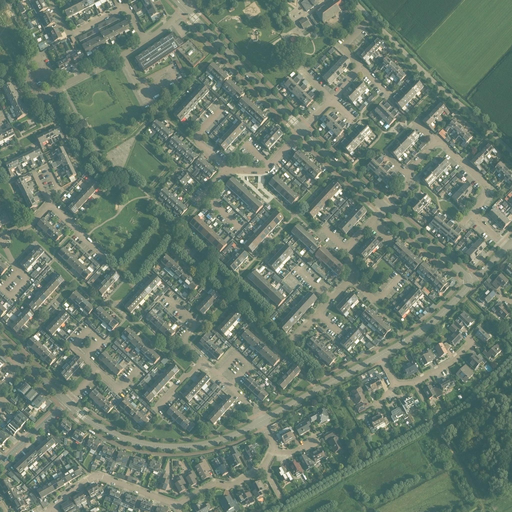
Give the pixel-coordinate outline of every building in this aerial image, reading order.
[(34,10),(45,4),(42,0),(37,2),(36,0),(30,0),(29,1),(34,10)] [(308,0),(306,0),(301,4),(307,13),(313,8),(314,8),(320,4),(317,0),(311,0),(310,1),(308,0)] [(330,2),(315,12),(324,24),(332,18),(333,19),(336,17),(335,16),(345,7),(340,0),(334,0),(330,3),(330,2)] [(85,1),(80,3),(84,11),(89,8),(85,1)] [(84,11),(80,3),(75,6),(78,13),(84,11)] [(45,4),(34,10),(38,17),(43,15),(41,12),(47,9),(48,8),(46,5),(45,5),(45,4)] [(155,9),(152,4),(145,8),(148,13),(155,9)] [(75,6),(69,9),(73,16),(78,13),(75,6)] [(73,16),(69,9),(64,12),(68,19),(73,16)] [(159,18),(155,9),(148,13),(151,19),(156,16),(157,19),(159,18)] [(43,15),(38,17),(42,25),(52,19),(50,14),(44,17),(43,15)] [(305,18),(299,22),(303,30),(310,25),(305,18)] [(52,19),(42,25),(45,32),(51,29),(49,27),(55,24),(52,19)] [(125,22),(120,25),(124,32),(129,30),(125,22)] [(120,25),(115,27),(119,35),(124,32),(120,25)] [(115,27),(110,30),(114,37),(119,35),(115,27)] [(52,32),(51,29),(45,32),(49,39),(51,38),(60,34),(58,29),(52,32)] [(114,37),(110,30),(106,32),(109,40),(114,37)] [(109,40),(106,32),(100,35),(101,37),(102,37),(104,42),(105,42),(109,40)] [(60,34),(51,38),(54,43),(51,44),(53,47),(58,44),(57,41),(62,38),(60,34)] [(140,67),(142,71),(144,73),(177,51),(193,68),(205,57),(189,40),(185,45),(180,40),(178,42),(177,40),(173,34),(135,60),(140,67)] [(294,36),(289,40),(292,45),(298,42),(294,36)] [(102,37),(101,37),(97,39),(102,49),(107,46),(106,44),(105,42),(104,42),(102,37)] [(97,39),(92,42),(96,49),(100,47),(101,49),(102,49),(97,39)] [(371,43),(378,50),(381,47),(384,50),(386,49),(376,39),(371,43)] [(64,42),(61,44),(66,54),(70,52),(64,42)] [(92,42),(87,44),(91,52),(96,49),(92,42)] [(378,50),(371,43),(367,48),(377,57),(379,56),(376,52),(378,50)] [(91,52),(87,44),(82,47),(86,54),(91,52)] [(341,58),(343,56),(335,47),(333,49),(341,58)] [(377,57),(367,48),(363,52),(370,59),(372,56),(376,59),(377,57)] [(76,54),(80,63),(85,61),(80,52),(76,54)] [(367,61),(370,59),(363,52),(359,56),(369,66),(370,65),(370,64),(367,61)] [(80,63),(76,54),(71,57),(69,53),(67,54),(70,61),(73,60),(76,65),(80,63)] [(64,58),(60,60),(66,70),(70,68),(67,63),(70,61),(67,54),(63,56),(64,58)] [(339,60),(347,67),(351,64),(344,57),(342,59),(341,58),(339,60)] [(387,70),(393,63),(389,59),(379,69),(381,70),(382,69),(385,71),(386,70),(387,70)] [(66,70),(60,60),(58,61),(59,63),(56,64),(61,73),(66,70)] [(347,67),(339,60),(338,61),(339,62),(337,64),(343,71),(347,67)] [(393,63),(387,70),(385,71),(388,74),(384,78),(386,79),(388,77),(398,67),(393,63)] [(210,75),(218,66),(217,65),(215,67),(213,64),(206,71),(210,75)] [(343,71),(337,64),(335,66),(334,65),(332,67),(340,75),(343,71)] [(218,66),(210,75),(213,79),(220,71),(218,69),(219,67),(218,66)] [(340,75),(332,67),(331,69),(332,70),(330,72),(336,78),(340,75)] [(402,72),(398,67),(388,77),(389,79),(393,76),(395,78),(402,72)] [(220,71),(213,79),(217,82),(226,73),(225,71),(223,74),(220,71)] [(336,78),(330,72),(328,74),(326,73),(325,74),(333,82),(336,78)] [(397,85),(400,82),(406,76),(402,72),(395,78),(398,81),(395,84),(396,86),(397,85)] [(226,73),(217,82),(221,86),(228,79),(225,76),(227,74),(226,73)] [(333,82),(325,74),(324,76),(325,77),(322,79),(329,86),(333,82)] [(287,91),(298,79),(296,77),(293,81),(291,79),(284,86),(288,89),(286,91),(287,91)] [(298,79),(287,91),(289,90),(292,93),(298,86),(296,85),(300,81),(298,79)] [(409,82),(420,93),(421,92),(420,91),(423,88),(417,81),(415,83),(411,80),(409,82)] [(226,92),(234,82),(233,81),(231,83),(229,81),(222,88),(226,92)] [(234,82),(226,92),(229,95),(236,88),(234,85),(236,83),(234,82)] [(420,93),(409,82),(407,83),(411,87),(409,89),(416,95),(419,92),(420,93)] [(5,95),(15,90),(14,88),(16,87),(14,83),(2,89),(5,95)] [(360,83),(357,86),(364,94),(366,92),(365,91),(367,89),(360,83)] [(300,88),(298,86),(292,93),(295,96),(294,98),(305,86),(303,84),(300,88)] [(196,86),(196,87),(205,96),(208,92),(201,85),(198,88),(196,86)] [(305,86),(294,98),(295,98),(296,97),(299,100),(305,94),(303,92),(307,88),(305,86)] [(364,94),(357,86),(353,90),(360,97),(362,94),(363,95),(364,94)] [(205,96),(196,87),(194,89),(196,90),(194,93),(201,100),(205,96)] [(404,87),(402,89),(413,100),(414,100),(413,99),(416,95),(409,89),(408,91),(404,87)] [(236,88),(229,95),(233,99),(242,89),(241,88),(239,90),(236,88)] [(242,89),(233,99),(237,102),(244,95),(241,92),(243,90),(242,89)] [(413,100),(402,89),(400,91),(404,94),(402,96),(409,103),(412,100),(413,100)] [(15,90),(5,95),(8,102),(20,95),(18,92),(16,93),(15,90)] [(353,90),(350,93),(357,101),(359,100),(358,99),(360,97),(353,90)] [(307,95),(305,94),(299,100),(302,104),(301,105),(313,93),(311,92),(307,95)] [(201,100),(194,93),(191,96),(190,94),(189,95),(198,104),(201,100)] [(313,93),(301,105),(302,106),(303,105),(306,107),(313,101),(311,99),(314,95),(313,93)] [(357,101),(350,93),(346,97),(353,104),(354,102),(355,103),(357,101)] [(397,94),(395,96),(406,107),(407,107),(406,106),(409,103),(402,96),(400,98),(397,94)] [(20,95),(8,102),(11,108),(22,103),(20,100),(22,99),(20,95)] [(189,98),(187,100),(194,107),(196,109),(197,107),(196,106),(198,104),(189,95),(187,96),(189,98)] [(406,107),(395,96),(393,98),(397,102),(395,103),(402,110),(405,107),(406,108),(406,107)] [(241,109),(250,99),(249,98),(247,100),(244,98),(237,105),(241,109)] [(251,100),(250,99),(241,109),(245,112),(252,105),(249,102),(251,100)] [(194,107),(187,100),(184,103),(182,101),(181,102),(191,111),(194,107)] [(191,111),(181,102),(180,103),(182,105),(180,108),(187,115),(191,111)] [(22,103),(11,108),(14,114),(27,108),(25,104),(23,105),(22,103)] [(377,117),(388,105),(387,103),(383,107),(381,105),(374,112),(378,115),(377,116),(377,117)] [(439,103),(435,108),(441,114),(443,112),(447,115),(449,113),(439,103)] [(252,105),(245,112),(249,116),(257,106),(256,105),(254,107),(252,105)] [(388,105),(377,117),(379,116),(382,119),(388,112),(387,111),(390,107),(388,105)] [(257,106),(249,116),(253,119),(259,112),(257,109),(258,108),(257,106)] [(28,112),(27,108),(14,114),(17,120),(28,115),(26,113),(28,112)] [(176,109),(175,110),(184,118),(187,115),(180,108),(177,110),(176,109)] [(441,114),(435,108),(430,112),(440,122),(442,120),(439,117),(441,114)] [(184,118),(175,110),(173,111),(175,113),(173,115),(180,122),(184,118)] [(390,114),(388,112),(382,119),(385,122),(384,123),(384,124),(396,112),(394,111),(390,114)] [(262,114),(259,112),(253,119),(256,122),(265,113),(264,112),(262,114)] [(397,114),(396,112),(384,124),(385,124),(386,123),(389,126),(396,120),(394,118),(397,114)] [(430,112),(426,116),(433,123),(435,120),(439,124),(440,122),(430,112)] [(265,113),(256,122),(260,126),(267,119),(264,116),(266,114),(265,113)] [(325,128),(336,116),(334,114),(331,118),(329,116),(323,123),(326,127),(325,128)] [(338,118),(336,116),(325,128),(326,129),(327,127),(330,130),(336,124),(335,122),(338,118)] [(433,123),(426,116),(422,121),(432,131),(434,129),(430,126),(433,123)] [(152,132),(160,123),(156,120),(149,127),(151,129),(150,131),(152,132)] [(453,131),(458,125),(454,121),(449,126),(446,129),(445,130),(447,132),(450,129),(453,131)] [(234,126),(243,134),(244,133),(243,132),(245,129),(238,122),(234,126)] [(336,124),(330,130),(333,134),(334,134),(344,124),(342,122),(338,125),(336,124)] [(164,127),(160,123),(152,132),(152,133),(153,133),(154,134),(155,133),(157,134),(164,127)] [(334,134),(333,134),(332,135),(333,136),(334,135),(337,137),(342,133),(344,131),(342,129),(346,125),(344,124),(334,134)] [(359,124),(357,126),(369,138),(369,137),(368,136),(371,133),(364,126),(363,128),(359,124)] [(8,130),(5,131),(9,139),(14,136),(9,125),(6,126),(8,130)] [(458,125),(453,131),(455,134),(452,137),(454,139),(463,129),(458,125)] [(243,134),(234,126),(231,129),(238,136),(240,134),(241,135),(243,134)] [(369,138),(357,126),(355,128),(359,132),(357,133),(364,140),(367,137),(368,138),(369,138)] [(53,130),(57,138),(60,136),(62,140),(64,139),(59,127),(53,130)] [(164,127),(157,134),(159,136),(157,138),(159,139),(168,130),(164,127)] [(275,128),(272,132),(281,141),(282,140),(280,138),(283,135),(275,128)] [(9,139),(5,131),(3,133),(1,129),(0,129),(0,134),(3,141),(9,139)] [(231,129),(227,133),(236,141),(237,140),(236,139),(238,136),(231,129)] [(463,129),(454,139),(456,140),(459,137),(461,140),(467,134),(463,129)] [(57,138),(53,130),(48,133),(53,144),(55,143),(53,139),(57,138)] [(172,134),(168,130),(159,139),(161,141),(163,140),(165,141),(172,134)] [(352,131),(350,134),(361,145),(362,144),(360,143),(364,140),(357,133),(355,135),(352,131)] [(412,131),(408,135),(416,142),(418,141),(416,140),(418,137),(412,131)] [(281,141),(272,132),(268,136),(275,143),(278,140),(280,142),(281,141)] [(48,133),(42,136),(46,143),(49,141),(51,145),(53,144),(48,133)] [(236,141),(227,133),(224,137),(231,144),(233,141),(235,142),(236,141)] [(361,145),(350,134),(348,135),(352,139),(350,141),(357,147),(360,144),(361,145)] [(467,134),(461,140),(464,142),(461,146),(462,147),(463,147),(465,149),(469,145),(467,143),(472,138),(467,134)] [(408,135),(405,138),(411,145),(413,143),(415,144),(416,142),(408,135)] [(46,143),(42,136),(37,138),(42,150),(44,149),(42,144),(46,143)] [(170,149),(178,140),(174,136),(167,143),(169,145),(168,147),(170,149)] [(275,143),(268,136),(265,140),(274,148),(275,147),(273,145),(275,143)] [(231,144),(224,137),(220,141),(228,149),(230,147),(229,146),(231,144)] [(411,145),(405,138),(401,142),(409,150),(411,148),(409,147),(411,145)] [(345,139),(343,141),(355,152),(353,151),(357,147),(350,141),(348,142),(345,139)] [(182,143),(178,140),(170,149),(172,151),(173,149),(175,151),(182,143)] [(274,148),(265,140),(261,143),(268,150),(271,148),(273,149),(274,148)] [(228,149),(220,141),(216,145),(224,151),(226,149),(227,150),(228,149)] [(355,152),(343,141),(341,143),(345,146),(343,148),(349,155),(352,152),(354,153),(355,152)] [(401,142),(398,146),(404,152),(406,150),(407,151),(409,150),(401,142)] [(182,143),(175,151),(177,152),(175,154),(177,156),(186,146),(182,143)] [(483,149),(489,155),(492,152),(495,156),(497,154),(487,144),(483,149)] [(186,146),(177,156),(179,158),(181,156),(182,158),(189,150),(186,146)] [(404,152),(398,146),(394,149),(402,157),(403,155),(402,154),(404,152)] [(38,149),(33,152),(36,159),(40,158),(42,162),(42,163),(45,162),(38,149)] [(58,157),(65,154),(63,149),(52,154),(53,156),(57,154),(58,157)] [(402,157),(394,149),(390,153),(397,160),(399,157),(400,159),(402,157)] [(489,155),(483,149),(478,153),(489,163),(490,161),(487,158),(489,155)] [(189,150),(182,158),(184,159),(183,161),(185,163),(193,153),(189,150)] [(33,152),(28,155),(33,166),(35,165),(33,161),(36,159),(33,152)] [(295,163),(304,153),(303,152),(301,154),(298,152),(291,159),(292,159),(290,161),(291,163),(293,161),(295,163)] [(193,153),(185,163),(184,164),(186,166),(188,163),(190,165),(197,157),(193,153)] [(304,153),(295,163),(298,165),(296,167),(297,168),(306,159),(303,156),(305,154),(304,153)] [(489,163),(478,153),(474,157),(481,164),(483,161),(487,164),(489,163)] [(67,156),(65,154),(58,157),(60,161),(56,163),(57,165),(69,159),(68,156),(67,156)] [(33,166),(28,155),(22,157),(26,164),(29,163),(31,167),(33,166)] [(22,157),(17,160),(22,171),(24,170),(22,166),(26,164),(22,157)] [(481,164),(474,157),(470,162),(480,171),(482,170),(478,166),(481,164)] [(196,170),(204,161),(200,158),(194,165),(196,167),(194,169),(196,170)] [(370,172),(381,160),(379,158),(375,162),(374,160),(367,167),(371,170),(370,171),(370,172)] [(443,158),(440,162),(447,170),(449,168),(448,167),(450,165),(443,158)] [(71,162),(69,159),(57,165),(58,167),(62,165),(64,168),(71,165),(70,163),(71,162)] [(309,161),(306,159),(297,168),(299,170),(301,168),(303,170),(312,160),(310,159),(309,161)] [(22,171),(17,160),(11,163),(14,170),(18,168),(20,172),(21,174),(23,173),(22,171)] [(312,161),(312,160),(303,170),(307,173),(314,166),(311,163),(312,161)] [(383,162),(381,160),(370,172),(372,171),(374,174),(381,167),(379,166),(383,162)] [(204,161),(196,170),(198,172),(200,171),(201,172),(208,165),(204,161)] [(447,170),(440,162),(436,166),(443,172),(445,170),(446,171),(447,170)] [(499,173),(506,166),(502,162),(494,169),(492,172),(493,174),(497,171),(499,173)] [(14,170),(11,163),(5,165),(11,177),(13,175),(11,171),(14,170)] [(71,165),(64,168),(65,172),(61,174),(62,176),(74,171),(71,165)] [(208,165),(201,172),(203,174),(201,176),(203,177),(212,168),(208,165)] [(383,169),(381,167),(374,174),(378,177),(377,178),(377,179),(388,167),(386,165),(383,169)] [(316,168),(314,166),(307,173),(311,176),(319,167),(318,166),(316,168)] [(443,172),(436,166),(433,169),(440,177),(442,175),(441,174),(443,172)] [(506,166),(499,173),(502,176),(499,179),(500,181),(510,171),(506,166)] [(320,168),(319,167),(311,176),(314,180),(321,173),(318,170),(320,168)] [(390,169),(388,167),(377,179),(378,179),(379,178),(382,181),(388,174),(386,173),(390,169)] [(212,168),(203,177),(205,179),(207,178),(209,179),(216,172),(212,168)] [(433,169),(429,173),(436,180),(438,178),(439,179),(440,177),(433,169)] [(76,176),(74,171),(62,176),(63,178),(68,176),(69,179),(76,176)] [(511,172),(510,171),(500,181),(502,183),(505,179),(508,182),(511,177),(511,172)] [(178,175),(187,183),(190,179),(183,172),(181,174),(179,173),(178,175)] [(390,176),(388,174),(382,181),(385,184),(384,185),(384,186),(395,174),(394,172),(390,176)] [(429,173),(425,177),(433,184),(435,183),(434,182),(436,180),(429,173)] [(395,174),(384,186),(385,186),(386,185),(389,188),(396,182),(394,180),(397,176),(395,174)] [(187,183),(178,175),(176,177),(177,178),(175,180),(183,187),(187,183)] [(19,188),(26,185),(25,181),(29,179),(28,177),(17,182),(19,188)] [(271,189),(279,180),(275,177),(268,184),(271,187),(270,188),(271,189)] [(433,184),(425,177),(422,181),(428,187),(431,185),(432,186),(433,184)] [(229,190),(237,181),(236,180),(235,181),(233,178),(226,186),(229,190)] [(279,180),(271,189),(272,190),(273,189),(276,191),(283,184),(279,180)] [(238,182),(237,181),(229,190),(233,193),(240,186),(237,183),(238,182)] [(329,184),(338,192),(341,188),(334,181),(331,184),(330,183),(329,184)] [(89,186),(95,192),(99,188),(93,182),(89,186)] [(286,187),(283,184),(276,191),(279,194),(278,195),(279,196),(286,187)] [(338,192),(329,184),(328,185),(329,187),(327,189),(334,196),(338,192)] [(463,185),(461,187),(469,194),(473,190),(466,184),(464,186),(463,185)] [(28,188),(26,185),(19,188),(22,194),(33,188),(32,186),(28,188)] [(95,192),(89,186),(84,191),(91,197),(95,192)] [(243,188),(240,186),(233,193),(237,197),(245,188),(244,187),(243,188)] [(290,191),(286,187),(279,196),(280,197),(281,196),(283,198),(290,191)] [(461,189),(459,191),(466,198),(469,194),(461,187),(460,188),(461,189)] [(33,188),(22,194),(25,199),(32,196),(30,192),(34,190),(33,188)] [(160,201),(168,192),(164,188),(163,190),(159,194),(157,196),(159,198),(158,199),(160,201)] [(246,189),(245,188),(237,197),(241,200),(248,193),(245,190),(246,189)] [(334,196),(327,189),(324,192),(323,191),(322,192),(331,200),(334,196)] [(84,191),(80,195),(86,201),(91,197),(84,191)] [(290,191),(283,198),(286,201),(285,202),(286,203),(294,194),(290,191)] [(466,198),(459,191),(457,193),(456,192),(454,194),(462,201),(466,198)] [(172,195),(168,192),(160,201),(162,203),(163,201),(165,203),(172,195)] [(331,200),(322,192),(321,193),(322,194),(320,196),(327,203),(331,200)] [(250,195),(248,193),(241,200),(244,204),(252,195),(251,194),(250,195)] [(294,194),(286,203),(287,204),(288,203),(291,205),(298,198),(294,194)] [(424,194),(420,198),(428,206),(430,204),(429,203),(431,201),(424,194)] [(462,201),(454,194),(453,196),(454,197),(452,199),(459,205),(462,201)] [(80,195),(76,200),(82,206),(86,201),(80,195)] [(176,199),(172,195),(165,203),(167,205),(165,206),(167,208),(176,199)] [(253,196),(252,195),(244,204),(248,207),(255,200),(252,197),(253,196)] [(33,199),(32,196),(25,199),(27,204),(38,199),(38,197),(33,199)] [(316,198),(315,199),(324,207),(327,203),(320,196),(317,199),(316,198)] [(428,206),(420,198),(417,202),(423,208),(425,206),(426,207),(428,206)] [(38,199),(27,204),(30,210),(31,210),(32,211),(30,213),(33,215),(37,211),(34,208),(37,207),(35,203),(40,201),(38,199)] [(179,202),(176,199),(167,208),(169,210),(171,208),(173,210),(179,202)] [(324,207),(315,199),(314,200),(315,201),(313,204),(320,211),(324,207)] [(78,210),(72,204),(67,200),(64,203),(69,207),(67,209),(74,215),(78,210)] [(76,200),(72,204),(78,210),(82,206),(76,200)] [(258,202),(255,200),(248,207),(252,211),(260,202),(258,201),(258,202)] [(179,202),(173,210),(174,212),(173,213),(175,215),(183,206),(179,202)] [(261,203),(260,202),(252,211),(256,214),(263,207),(260,204),(261,203)] [(417,202),(413,205),(421,213),(422,211),(421,211),(423,208),(417,202)] [(320,211),(313,204),(310,207),(309,206),(308,207),(317,215),(320,211)] [(356,209),(364,217),(365,216),(364,215),(367,212),(359,205),(356,209)] [(421,213),(413,205),(409,209),(416,216),(418,214),(419,215),(421,213)] [(183,206),(175,215),(177,217),(178,215),(180,217),(187,209),(183,206)] [(317,215),(308,207),(307,208),(308,209),(306,212),(313,219),(317,215)] [(356,209),(352,213),(360,220),(362,217),(363,218),(364,217),(356,209)] [(492,219),(500,211),(498,209),(497,211),(495,209),(488,215),(492,219)] [(0,218),(4,225),(10,223),(9,222),(12,220),(9,213),(6,215),(4,211),(2,213),(4,217),(0,218)] [(500,211),(492,219),(496,222),(502,216),(500,214),(501,213),(500,211)] [(273,216),(280,223),(282,220),(283,221),(285,220),(276,212),(273,216)] [(360,220),(352,213),(349,217),(357,224),(358,223),(357,222),(360,220)] [(432,222),(430,224),(434,227),(433,229),(444,216),(441,214),(438,219),(436,217),(432,222)] [(273,216),(269,220),(278,227),(279,226),(278,225),(280,223),(273,216)] [(446,218),(444,216),(433,229),(434,229),(435,228),(438,231),(444,224),(442,222),(446,218)] [(504,218),(502,216),(496,222),(499,226),(507,218),(505,217),(504,218)] [(193,229),(201,221),(197,217),(190,225),(193,227),(192,228),(193,229)] [(349,217),(345,220),(353,227),(355,225),(356,226),(357,224),(349,217)] [(507,218),(499,226),(503,230),(509,223),(507,221),(508,220),(507,218)] [(42,230),(48,223),(43,219),(41,222),(37,226),(42,230)] [(278,227),(269,220),(266,223),(273,230),(275,227),(277,229),(278,227)] [(353,227),(345,220),(342,224),(350,232),(351,231),(350,230),(353,227)] [(201,221),(193,229),(194,230),(195,229),(198,232),(204,224),(201,221)] [(444,224),(438,231),(442,234),(441,235),(452,223),(450,221),(449,221),(446,225),(444,224)] [(48,223),(42,230),(46,234),(52,228),(48,223)] [(266,223),(262,227),(271,235),(272,234),(271,233),(273,230),(266,223)] [(453,224),(452,223),(441,235),(442,236),(443,235),(446,237),(452,230),(450,228),(453,224)] [(208,228),(204,224),(198,232),(200,234),(199,235),(200,236),(208,228)] [(350,232),(342,224),(338,228),(346,235),(348,232),(349,233),(350,232)] [(295,236),(303,228),(301,227),(301,228),(298,225),(291,232),(295,236)] [(271,235),(262,227),(259,231),(266,238),(269,235),(270,236),(271,235)] [(452,230),(446,237),(450,240),(449,241),(449,242),(459,229),(457,227),(454,231),(452,230)] [(57,232),(52,228),(46,234),(51,238),(57,232)] [(212,231),(208,228),(200,236),(201,237),(202,236),(205,239),(212,231)] [(304,229),(303,228),(295,236),(299,240),(306,232),(303,230),(304,229)] [(459,229),(449,242),(450,242),(451,241),(456,245),(458,243),(456,242),(460,236),(458,235),(461,231),(459,229)] [(212,231),(205,239),(208,241),(207,242),(208,243),(216,235),(212,231)] [(259,231),(255,234),(264,242),(265,241),(264,240),(266,238),(259,231)] [(57,232),(51,238),(56,243),(62,236),(57,232)] [(308,235),(306,232),(299,240),(302,243),(310,235),(309,234),(308,235)] [(255,234),(252,238),(259,245),(262,242),(263,243),(264,242),(255,234)] [(219,238),(216,235),(208,243),(209,244),(210,243),(212,245),(219,238)] [(310,235),(302,243),(306,246),(313,239),(310,237),(311,236),(310,235)] [(219,238),(212,245),(215,248),(214,249),(215,250),(223,241),(219,238)] [(259,245),(252,238),(248,242),(257,250),(258,249),(257,248),(259,245)] [(366,240),(376,248),(378,246),(381,249),(383,246),(380,243),(379,244),(372,238),(369,240),(367,239),(366,240)] [(316,242),(313,239),(306,246),(310,250),(318,242),(317,241),(316,242)] [(396,253),(404,244),(403,243),(401,244),(398,242),(400,241),(398,239),(394,243),(396,245),(392,249),(396,253)] [(376,248),(366,240),(365,241),(367,243),(365,245),(372,252),(376,248)] [(476,241),(475,242),(483,250),(486,246),(479,240),(477,242),(476,241)] [(227,245),(223,241),(215,250),(216,251),(217,250),(220,253),(227,245)] [(257,250),(248,242),(245,246),(252,253),(255,250),(256,251),(257,250)] [(319,243),(318,242),(310,250),(314,254),(321,246),(318,244),(319,243)] [(474,245),(472,247),(479,254),(483,250),(475,242),(473,244),(474,245)] [(404,244),(396,253),(394,255),(398,259),(400,257),(399,256),(406,249),(404,247),(405,245),(404,244)] [(282,250),(289,257),(293,253),(285,245),(283,246),(284,247),(282,250)] [(361,246),(359,247),(369,256),(372,252),(365,245),(362,248),(361,246)] [(38,246),(34,251),(40,257),(44,252),(38,246)] [(369,256),(359,247),(358,248),(360,250),(358,253),(362,257),(359,261),(363,265),(368,260),(366,259),(369,256)] [(469,248),(468,250),(476,257),(479,254),(472,247),(470,249),(469,248)] [(63,259),(68,253),(64,248),(58,255),(63,259)] [(319,259),(327,250),(326,249),(325,250),(322,248),(315,255),(319,259)] [(409,251),(406,249),(399,256),(400,257),(403,260),(412,251),(411,250),(409,251)] [(241,250),(237,254),(246,262),(247,261),(246,260),(248,257),(241,250)] [(278,251),(277,253),(286,260),(289,257),(282,250),(279,252),(278,251)] [(328,251),(327,250),(319,259),(323,262),(330,255),(327,252),(328,251)] [(476,257),(468,250),(466,251),(467,252),(465,254),(472,261),(476,257)] [(40,257),(34,251),(29,256),(35,261),(40,257)] [(412,251),(403,260),(407,263),(414,256),(411,254),(413,252),(412,251)] [(73,257),(68,253),(63,259),(67,263),(73,257)] [(277,255),(275,257),(282,264),(286,260),(277,253),(276,254),(277,255)] [(246,262),(237,254),(234,258),(241,265),(244,262),(245,263),(246,262)] [(332,257),(330,255),(323,262),(327,266),(335,257),(333,256),(332,257)] [(35,261),(29,256),(25,260),(31,266),(35,261)] [(165,267),(171,260),(168,257),(167,256),(161,262),(165,267)] [(414,256),(407,263),(407,264),(404,266),(408,270),(411,267),(419,258),(418,257),(416,258),(414,256)] [(77,261),(73,257),(67,263),(72,267),(77,261)] [(282,264),(275,257),(272,260),(271,259),(270,260),(279,268),(282,264)] [(336,258),(335,257),(327,266),(331,269),(337,262),(335,259),(336,258)] [(234,258),(230,262),(239,269),(240,268),(239,267),(241,265),(234,258)] [(419,258),(411,267),(414,271),(421,263),(419,261),(420,259),(419,258)] [(31,266),(25,260),(21,265),(27,271),(31,266)] [(173,261),(171,260),(165,267),(170,271),(176,264),(173,261)] [(279,268),(270,260),(269,261),(270,262),(268,265),(275,272),(279,268)] [(77,261),(72,267),(76,272),(82,265),(77,261)] [(239,269),(230,262),(227,265),(234,272),(237,269),(238,270),(239,269)] [(340,264),(337,262),(331,269),(334,273),(342,264),(341,263),(340,264)] [(421,274),(430,265),(429,264),(427,266),(424,263),(417,270),(421,274)] [(176,264),(170,271),(175,275),(181,269),(177,265),(176,264)] [(342,264),(334,273),(338,276),(345,269),(342,266),(343,265),(342,264)] [(82,265),(76,272),(81,276),(87,269),(82,265)] [(431,266),(430,265),(421,274),(425,278),(432,270),(429,268),(431,266)] [(91,274),(87,269),(81,276),(85,280),(91,274)] [(182,270),(181,269),(175,275),(179,279),(185,273),(182,270)] [(435,272),(432,270),(425,278),(429,281),(437,272),(436,271),(435,272)] [(251,283),(259,275),(255,271),(248,279),(251,281),(250,282),(251,283)] [(113,272),(109,276),(115,282),(118,279),(119,277),(113,272)] [(437,272),(429,281),(433,285),(439,277),(437,274),(438,273),(437,272)] [(186,274),(185,273),(179,279),(184,284),(190,277),(186,274)] [(57,275),(53,279),(59,285),(64,281),(57,275)] [(262,278),(259,275),(251,283),(252,284),(253,283),(256,286),(262,278)] [(501,275),(492,284),(497,289),(501,285),(503,288),(508,282),(501,275)] [(109,276),(104,281),(111,287),(114,283),(115,282),(109,276)] [(150,280),(156,286),(160,281),(154,276),(151,279),(150,280)] [(191,278),(190,277),(184,284),(188,288),(194,281),(191,278)] [(439,277),(433,285),(436,288),(445,279),(444,278),(442,279),(439,277)] [(262,278),(256,286),(258,288),(257,289),(258,290),(266,282),(262,278)] [(53,279),(49,284),(55,290),(59,285),(53,279)] [(446,280),(445,279),(436,288),(439,290),(438,291),(438,294),(443,293),(449,287),(447,285),(447,284),(444,281),(446,280)] [(147,284),(145,285),(152,291),(156,286),(150,280),(147,284)] [(111,287),(104,281),(100,285),(107,291),(110,288),(111,287)] [(194,281),(188,288),(193,292),(199,286),(195,282),(194,281)] [(270,285),(266,282),(258,290),(260,291),(261,290),(263,293),(270,285)] [(49,284),(44,288),(51,294),(55,290),(49,284)] [(107,291),(100,285),(96,290),(102,296),(105,293),(107,291)] [(152,291),(145,285),(142,288),(141,289),(148,295),(152,291)] [(274,289),(270,285),(263,293),(266,295),(265,296),(266,297),(274,289)] [(409,286),(408,288),(420,299),(423,295),(416,288),(413,290),(409,286)] [(481,298),(479,300),(483,304),(485,301),(488,304),(496,295),(495,295),(497,292),(491,287),(481,298)] [(51,294),(44,288),(40,293),(47,299),(51,294)] [(420,299),(408,288),(407,289),(411,293),(409,295),(416,302),(420,299)] [(148,295),(141,289),(138,293),(137,294),(143,300),(148,295)] [(278,292),(274,289),(266,297),(267,298),(268,297),(271,300),(278,292)] [(209,296),(216,302),(219,298),(220,297),(214,291),(209,296)] [(74,302),(80,296),(75,292),(70,298),(74,302)] [(278,292),(271,300),(273,302),(272,303),(273,304),(281,296),(278,292)] [(47,299),(40,293),(36,298),(42,303),(47,299)] [(310,293),(306,297),(314,304),(316,301),(317,302),(318,301),(310,293)] [(347,295),(346,296),(354,304),(358,300),(351,293),(348,296),(347,295)] [(143,300),(137,294),(134,298),(133,299),(139,304),(143,300)] [(416,302),(409,295),(406,298),(402,294),(401,295),(413,306),(416,302)] [(413,306),(401,295),(400,297),(404,301),(402,303),(411,312),(412,311),(410,309),(413,306)] [(85,300),(80,296),(74,302),(79,307),(85,300)] [(209,296),(205,300),(211,306),(215,303),(216,302),(209,296)] [(285,300),(281,296),(273,304),(275,305),(276,304),(278,307),(285,300)] [(354,304),(346,296),(345,297),(346,298),(343,301),(351,308),(354,304)] [(306,297),(303,301),(311,308),(312,307),(311,306),(314,304),(306,297)] [(42,303),(36,298),(32,302),(38,308),(42,303)] [(130,302),(129,303),(135,309),(139,304),(133,299),(130,302)] [(85,300),(79,307),(83,311),(89,305),(85,300)] [(211,306),(205,300),(201,305),(207,311),(210,308),(211,306)] [(311,308),(303,301),(299,304),(307,311),(309,308),(310,310),(311,308)] [(351,308),(343,301),(341,303),(340,303),(339,303),(347,311),(351,308)] [(411,312),(402,303),(400,305),(395,301),(394,303),(406,314),(409,311),(411,312)] [(38,308),(32,302),(27,307),(34,313),(38,308)] [(499,302),(491,310),(494,313),(496,312),(504,319),(509,314),(501,306),(502,305),(499,302)] [(135,309),(129,303),(125,307),(124,308),(131,314),(135,309)] [(347,311),(339,303),(338,305),(339,306),(336,309),(344,315),(347,311)] [(406,314),(394,303),(393,304),(397,308),(395,311),(402,318),(406,314)] [(307,311),(299,304),(296,308),(304,316),(305,315),(304,314),(307,311)] [(89,305),(83,311),(88,315),(94,309),(89,305)] [(207,311),(201,305),(196,310),(203,315),(206,312),(207,311)] [(98,318),(104,312),(99,308),(94,314),(98,318)] [(296,308),(292,312),(300,319),(302,316),(303,317),(304,316),(296,308)] [(27,309),(23,314),(29,320),(34,315),(27,309)] [(365,320),(374,311),(372,310),(371,311),(368,309),(361,317),(365,320)] [(230,315),(237,321),(241,316),(235,310),(231,314),(230,315)] [(63,311),(59,316),(65,322),(69,317),(63,311)] [(374,311),(365,320),(369,324),(376,316),(373,314),(375,312),(374,311)] [(104,312),(98,318),(103,322),(109,316),(104,312)] [(151,323),(157,316),(152,312),(146,318),(149,321),(151,323)] [(292,312),(289,315),(297,323),(298,322),(297,321),(300,319),(292,312)] [(503,320),(503,319),(496,312),(495,313),(503,320)] [(455,322),(453,324),(460,331),(465,325),(468,328),(469,326),(470,326),(474,322),(464,313),(459,319),(460,320),(457,323),(455,322)] [(29,320),(23,314),(20,317),(19,316),(18,317),(25,324),(29,320)] [(227,319),(226,320),(232,326),(237,321),(230,315),(227,319)] [(289,315),(285,319),(293,326),(295,323),(296,324),(297,323),(289,315)] [(65,322),(59,316),(54,321),(61,326),(65,322)] [(109,316),(103,322),(107,327),(113,320),(109,316)] [(157,316),(151,323),(154,325),(155,327),(161,320),(157,316)] [(378,319),(376,316),(369,324),(373,327),(381,318),(380,317),(378,319)] [(18,319),(14,323),(21,329),(25,324),(18,317),(17,318),(18,319)] [(381,318),(373,327),(376,331),(383,323),(381,321),(382,319),(381,318)] [(293,326),(285,319),(282,323),(290,331),(291,330),(290,329),(293,326)] [(113,320),(107,327),(112,331),(118,325),(113,320)] [(166,325),(161,320),(155,327),(158,330),(160,331),(166,325)] [(232,326),(226,320),(223,323),(222,324),(228,330),(232,326)] [(54,321),(50,325),(56,331),(61,326),(54,321)] [(21,329),(14,323),(10,328),(16,334),(21,329)] [(290,331),(282,323),(278,327),(286,334),(288,331),(289,332),(290,331)] [(386,325),(383,323),(376,331),(380,334),(389,325),(387,324),(386,325)] [(228,330),(222,324),(219,328),(217,329),(224,335),(228,330)] [(56,331),(50,325),(46,330),(52,336),(56,331)] [(166,325),(160,331),(163,334),(164,335),(170,329),(166,325)] [(390,326),(389,325),(380,334),(384,338),(391,330),(388,327),(390,326)] [(455,334),(448,340),(454,346),(463,338),(455,331),(458,329),(454,325),(449,329),(455,334)] [(479,326),(475,330),(477,333),(476,334),(485,343),(490,338),(481,329),(482,329),(479,326)] [(358,339),(360,341),(364,337),(362,335),(354,329),(352,331),(348,327),(346,328),(358,339)] [(358,339),(346,328),(345,330),(349,334),(347,336),(355,343),(358,339)] [(127,339),(132,333),(129,330),(127,329),(122,335),(127,339)] [(170,329),(164,335),(168,338),(169,340),(175,333),(170,329)] [(246,341),(252,335),(248,332),(247,331),(241,337),(246,341)] [(133,334),(132,333),(127,339),(131,343),(137,337),(133,334)] [(355,343),(347,336),(345,339),(340,334),(339,336),(351,347),(353,349),(357,345),(355,343)] [(253,336),(252,335),(246,341),(251,346),(256,339),(253,336)] [(309,351),(318,341),(315,339),(317,337),(316,335),(307,345),(309,348),(308,350),(309,351)] [(237,338),(235,336),(235,337),(234,336),(232,337),(233,338),(231,341),(230,340),(229,342),(231,344),(237,338)] [(351,347),(339,336),(338,337),(343,341),(340,344),(347,351),(351,347)] [(138,338),(137,337),(131,343),(136,348),(141,341),(138,338)] [(203,347),(209,341),(205,337),(199,343),(202,346),(203,347)] [(31,349),(37,342),(33,338),(27,344),(31,349)] [(258,340),(256,339),(251,346),(255,350),(261,343),(258,340)] [(142,342),(141,341),(136,348),(140,352),(146,345),(142,342)] [(209,341),(203,347),(207,351),(208,352),(214,345),(209,341)] [(320,343),(318,341),(309,351),(310,351),(312,350),(314,352),(321,345),(323,343),(321,342),(320,343)] [(42,347),(37,342),(31,349),(36,353),(42,347)] [(261,343),(255,350),(260,354),(266,348),(262,344),(261,343)] [(442,344),(435,348),(441,357),(447,353),(446,350),(447,349),(448,350),(451,347),(446,343),(443,345),(442,344)] [(486,349),(482,353),(489,359),(492,356),(494,358),(503,349),(498,344),(495,348),(494,347),(493,346),(488,351),(486,349)] [(140,352),(138,354),(143,358),(145,356),(151,350),(147,346),(146,345),(140,352)] [(219,350),(214,345),(208,352),(212,355),(213,356),(219,350)] [(325,348),(321,345),(314,352),(317,355),(315,357),(316,358),(325,348)] [(42,347),(36,353),(41,357),(46,351),(42,347)] [(267,349),(266,348),(260,354),(264,358),(270,352),(267,349)] [(329,352),(325,348),(316,358),(318,359),(319,357),(322,359),(329,352)] [(152,351),(151,350),(145,356),(149,360),(155,354),(152,351)] [(223,354),(219,350),(213,356),(216,359),(217,360),(223,354)] [(329,352),(322,359),(325,362),(323,364),(324,364),(333,355),(330,353),(332,351),(331,350),(329,352)] [(51,355),(46,351),(41,357),(45,361),(51,355)] [(428,354),(419,359),(422,363),(423,363),(424,366),(433,362),(432,361),(435,360),(430,351),(427,352),(428,354)] [(103,363),(109,357),(104,352),(99,359),(103,363)] [(270,352),(264,358),(269,362),(275,356),(271,353),(270,352)] [(51,355),(45,361),(50,366),(56,359),(53,357),(54,356),(52,354),(51,355)] [(156,355),(155,354),(149,360),(154,364),(160,358),(156,355)] [(333,355),(324,364),(325,366),(327,364),(329,366),(330,366),(332,367),(333,367),(334,365),(334,364),(333,363),(338,357),(337,356),(335,357),(333,355)] [(475,355),(467,363),(474,370),(479,365),(481,367),(487,362),(480,355),(478,358),(475,355)] [(276,357),(275,356),(269,362),(274,367),(280,360),(276,357)] [(77,357),(73,361),(79,367),(81,368),(84,364),(83,363),(84,363),(77,357)] [(114,361),(109,357),(103,363),(108,367),(114,361)] [(73,361),(69,366),(75,372),(79,367),(73,361)] [(118,365),(114,361),(108,367),(113,372),(118,365)] [(413,362),(403,368),(408,377),(418,371),(413,362)] [(292,363),(287,368),(296,376),(299,373),(300,371),(292,363)] [(75,372),(69,366),(68,366),(66,364),(62,369),(64,371),(64,370),(71,376),(75,372)] [(118,365),(113,372),(117,376),(123,370),(118,365)] [(168,369),(175,375),(178,372),(179,370),(173,365),(168,369)] [(289,371),(285,375),(292,381),(295,377),(296,376),(287,368),(287,369),(289,371)] [(463,368),(456,375),(462,380),(465,377),(467,379),(470,376),(471,376),(474,374),(468,368),(466,371),(463,368)] [(175,375),(168,369),(164,374),(170,380),(174,376),(175,375)] [(64,370),(64,371),(60,375),(66,381),(71,376),(64,370)] [(164,374),(160,378),(166,384),(169,381),(170,380),(164,374)] [(199,378),(206,384),(210,379),(204,374),(200,377),(199,378)] [(377,378),(373,381),(378,390),(382,387),(379,381),(382,379),(379,374),(376,376),(377,378)] [(292,381),(285,375),(281,379),(288,385),(291,382),(292,381)] [(166,384),(160,378),(156,383),(162,389),(165,386),(166,384)] [(196,382),(195,383),(201,389),(206,384),(199,378),(196,382)] [(249,389),(255,383),(250,378),(244,385),(247,388),(249,389)] [(447,378),(440,382),(441,384),(440,385),(443,390),(448,387),(449,389),(455,386),(452,380),(449,382),(447,378)] [(288,385),(281,379),(277,384),(283,390),(286,386),(288,385)] [(378,390),(373,381),(368,383),(367,380),(363,382),(366,388),(370,386),(373,392),(378,390)] [(21,393),(28,386),(24,383),(22,381),(15,388),(21,393)] [(156,383),(151,387),(158,393),(161,390),(162,389),(156,383)] [(201,389),(195,383),(192,386),(191,387),(197,393),(201,389)] [(255,383),(249,389),(252,392),(253,393),(259,387),(255,383)] [(31,389),(28,386),(21,393),(24,396),(31,389)] [(431,386),(424,390),(429,399),(435,396),(437,398),(442,395),(441,394),(437,386),(433,389),(431,386)] [(151,387),(147,392),(153,398),(156,395),(158,393),(151,387)] [(188,391),(187,392),(193,398),(197,393),(191,387),(188,391)] [(259,387),(253,393),(256,396),(258,397),(264,391),(259,387)] [(361,388),(353,392),(356,399),(355,400),(357,404),(365,400),(363,396),(365,395),(361,388)] [(31,389),(24,396),(28,400),(34,392),(31,389)] [(94,401),(100,395),(95,390),(89,397),(92,400),(94,401)] [(268,396),(264,391),(258,397),(261,401),(262,402),(268,396)] [(38,396),(34,392),(28,400),(31,403),(38,396)] [(153,398),(147,392),(143,397),(149,402),(152,399),(153,398)] [(193,398),(187,392),(183,395),(182,397),(189,403),(193,398)] [(100,395),(94,401),(97,404),(98,406),(104,399),(100,395)] [(38,396),(31,403),(29,406),(33,409),(35,406),(42,399),(38,396)] [(228,396),(224,401),(230,407),(234,403),(235,402),(228,396)] [(405,403),(402,405),(403,407),(407,414),(410,413),(408,409),(415,405),(416,407),(420,405),(417,399),(413,401),(411,397),(404,401),(405,403)] [(45,402),(42,399),(35,406),(39,410),(45,402)] [(109,403),(104,399),(98,406),(101,409),(103,410),(109,403)] [(124,411),(130,405),(125,400),(124,402),(122,401),(118,405),(120,406),(119,407),(123,410),(124,411)] [(224,401),(220,406),(226,411),(229,408),(230,407),(224,401)] [(109,403),(103,410),(106,413),(107,414),(113,408),(109,403)] [(362,403),(355,407),(359,415),(366,411),(365,410),(366,409),(362,403)] [(130,405),(124,411),(127,414),(129,415),(135,409),(130,405)] [(226,411),(220,406),(216,410),(222,416),(225,412),(226,411)] [(172,418),(177,411),(173,407),(167,414),(170,417),(172,418)] [(139,413),(135,409),(129,415),(132,418),(133,420),(139,413)] [(393,416),(391,417),(394,423),(398,421),(397,419),(402,416),(405,420),(408,418),(403,410),(401,412),(399,409),(391,413),(393,416)] [(216,410),(212,414),(218,420),(221,417),(222,416),(216,410)] [(314,414),(308,417),(311,423),(317,419),(320,424),(329,419),(324,410),(315,414),(314,414)] [(182,416),(177,411),(172,418),(175,421),(176,422),(182,416)] [(139,413),(133,420),(137,422),(138,424),(144,417),(139,413)] [(16,419),(23,426),(27,422),(28,420),(21,414),(20,415),(19,415),(17,418),(15,416),(14,417),(16,419)] [(218,420),(212,414),(207,419),(213,425),(217,421),(218,420)] [(375,417),(379,426),(381,428),(389,423),(386,418),(382,420),(379,415),(375,417)] [(187,420),(182,416),(176,422),(179,425),(181,426),(187,420)] [(144,417),(138,424),(137,426),(140,428),(141,429),(143,428),(149,422),(144,417)] [(379,426),(375,417),(369,420),(372,425),(369,427),(373,433),(375,432),(374,431),(377,429),(376,427),(379,426)] [(16,419),(13,423),(20,429),(23,426),(16,419)] [(299,426),(295,428),(300,436),(310,430),(308,427),(311,425),(307,419),(304,420),(305,422),(298,425),(299,426)] [(187,420),(181,426),(184,430),(185,431),(186,430),(189,432),(195,426),(192,423),(191,424),(187,420)] [(63,431),(69,424),(65,421),(59,428),(63,431)] [(13,423),(9,426),(17,433),(20,429),(13,423)] [(17,433),(9,426),(8,424),(4,428),(6,430),(4,432),(10,437),(12,435),(13,436),(17,433)] [(69,424),(63,431),(67,434),(73,427),(69,424)] [(287,428),(283,430),(289,441),(294,439),(291,433),(294,432),(291,427),(288,429),(287,428)] [(289,441),(283,430),(278,433),(279,433),(276,435),(279,440),(282,438),(285,444),(289,441)] [(76,441),(82,434),(77,431),(75,433),(74,432),(70,437),(76,441)] [(333,431),(323,436),(326,440),(329,438),(331,441),(330,441),(333,447),(332,448),(335,453),(343,448),(337,437),(333,439),(332,437),(335,435),(333,431)] [(0,438),(5,443),(10,437),(4,432),(3,433),(1,432),(0,433),(0,438)] [(86,436),(82,434),(76,441),(83,446),(86,442),(83,440),(86,436)] [(58,444),(55,440),(51,436),(45,441),(51,448),(55,445),(56,446),(58,444)] [(91,450),(95,442),(91,439),(86,447),(91,450)] [(51,448),(45,441),(42,445),(47,451),(51,448)] [(95,442),(91,450),(95,453),(94,455),(97,456),(100,451),(97,450),(100,444),(95,442)] [(42,445),(38,448),(44,455),(47,451),(42,445)] [(252,446),(245,449),(248,455),(245,456),(249,462),(252,460),(251,458),(257,455),(252,446)] [(97,456),(96,459),(100,460),(101,458),(105,460),(110,449),(105,447),(103,452),(100,451),(97,456)] [(234,456),(228,460),(233,469),(240,465),(237,459),(241,456),(236,447),(231,450),(234,456)] [(44,455),(38,448),(34,452),(39,457),(40,458),(44,455)] [(114,451),(110,449),(105,460),(109,462),(107,466),(106,472),(109,473),(111,467),(115,457),(112,456),(114,451)] [(315,451),(320,461),(325,458),(325,459),(328,458),(326,452),(323,454),(320,449),(315,451)] [(39,457),(34,452),(33,450),(29,454),(35,460),(39,457)] [(320,461),(315,451),(311,454),(314,459),(311,461),(314,466),(316,464),(316,463),(320,461)] [(115,457),(111,467),(114,468),(116,464),(120,466),(121,464),(125,455),(120,453),(118,458),(115,457)] [(29,454),(25,457),(33,465),(37,462),(35,460),(29,454)] [(121,464),(120,466),(128,469),(128,468),(130,463),(127,462),(129,457),(125,455),(121,464)] [(314,466),(311,461),(308,455),(305,457),(304,456),(299,458),(306,470),(314,466)] [(33,465),(25,457),(22,461),(28,467),(27,467),(29,469),(33,465)] [(223,457),(212,463),(216,470),(219,469),(223,476),(229,473),(224,465),(227,464),(223,457)] [(131,462),(130,463),(128,468),(131,469),(136,471),(136,470),(140,460),(136,458),(133,463),(131,462)] [(145,461),(140,460),(136,470),(141,472),(141,473),(144,474),(145,471),(146,468),(143,467),(145,461)] [(202,464),(195,468),(202,480),(210,476),(207,470),(209,468),(205,460),(200,462),(202,464)] [(22,461),(18,464),(24,471),(27,467),(28,467),(22,461)] [(146,468),(145,471),(148,472),(148,470),(154,472),(157,463),(152,461),(150,467),(147,466),(146,468)] [(294,461),(289,464),(295,475),(299,472),(301,475),(304,473),(299,465),(297,466),(294,461)] [(161,465),(157,463),(154,472),(158,474),(157,476),(160,477),(162,472),(160,470),(161,465)] [(25,472),(24,471),(18,464),(14,468),(16,470),(14,472),(20,478),(22,477),(21,475),(25,472)] [(79,467),(72,471),(76,478),(81,476),(80,474),(82,472),(79,467)] [(283,467),(278,471),(279,474),(279,475),(280,478),(281,477),(283,481),(288,479),(290,482),(294,480),(290,472),(287,474),(283,467)] [(76,478),(72,471),(68,473),(72,481),(76,478)] [(17,482),(19,480),(11,472),(8,475),(11,479),(12,478),(16,482),(17,482)] [(190,476),(186,479),(191,487),(196,484),(193,478),(196,477),(193,472),(188,474),(190,476)] [(68,473),(63,476),(68,483),(72,481),(68,473)] [(63,476),(63,474),(58,477),(58,478),(59,478),(63,486),(68,483),(63,476)] [(161,475),(159,481),(162,482),(160,489),(166,491),(169,482),(165,480),(166,477),(161,475)] [(179,483),(175,485),(180,493),(185,490),(182,484),(185,483),(181,477),(177,479),(179,483)] [(59,478),(58,478),(54,480),(55,482),(59,489),(64,487),(63,486),(59,478)] [(2,490),(10,486),(8,481),(4,483),(3,481),(0,482),(0,483),(1,485),(0,485),(2,488),(1,489),(2,490)] [(256,490),(253,492),(257,499),(263,495),(261,492),(264,490),(262,485),(260,481),(253,485),(256,490)] [(59,489),(55,482),(51,484),(55,492),(59,489)] [(55,492),(51,484),(46,487),(50,494),(55,492)] [(95,485),(91,487),(96,497),(101,494),(101,495),(106,492),(103,487),(98,490),(95,485)] [(10,486),(2,490),(3,492),(3,491),(5,494),(7,494),(6,494),(13,490),(10,486)] [(46,487),(42,489),(46,497),(50,494),(46,487)] [(96,497),(91,487),(86,490),(90,496),(87,497),(90,502),(93,501),(93,498),(93,497),(95,496),(96,497)] [(13,490),(6,494),(7,494),(8,497),(7,497),(8,499),(17,494),(16,493),(19,492),(16,488),(13,490)] [(46,497),(42,489),(35,493),(38,499),(40,497),(42,499),(46,497)] [(114,500),(117,492),(112,490),(110,489),(108,490),(107,493),(110,494),(110,496),(107,494),(105,500),(108,501),(109,499),(113,501),(114,500)] [(243,491),(237,495),(241,503),(244,501),(246,504),(248,502),(250,505),(255,502),(250,493),(245,496),(243,491)] [(122,494),(117,492),(114,500),(119,501),(117,505),(116,505),(115,510),(118,511),(120,506),(121,506),(123,500),(120,499),(122,494)] [(19,498),(17,494),(8,499),(9,500),(10,500),(11,503),(13,502),(19,498)] [(90,502),(87,497),(84,499),(81,494),(77,496),(82,505),(86,502),(89,507),(91,505),(90,502)] [(34,496),(34,495),(31,498),(37,507),(40,506),(37,501),(34,496)] [(72,505),(76,511),(73,511),(78,511),(80,511),(78,509),(77,507),(82,505),(77,496),(72,499),(75,503),(72,505)] [(123,500),(121,506),(123,507),(128,509),(133,498),(127,496),(125,501),(123,500)] [(230,496),(220,502),(225,511),(233,508),(235,511),(236,511),(241,510),(237,504),(235,506),(230,496)] [(19,498),(13,502),(14,505),(13,505),(14,507),(23,502),(20,498),(19,498)] [(133,498),(128,509),(136,511),(138,506),(135,505),(137,499),(133,498)] [(25,501),(23,502),(14,507),(15,508),(16,508),(18,511),(22,511),(24,511),(24,510),(23,508),(27,506),(25,501)] [(70,501),(61,506),(64,511),(73,511),(76,511),(72,505),(70,501)] [(141,507),(138,506),(136,511),(139,511),(140,510),(145,511),(148,503),(147,503),(143,502),(141,507)] [(145,511),(144,511),(153,511),(154,511),(154,510),(151,509),(153,505),(152,505),(153,504),(152,503),(149,502),(147,503),(148,503),(145,511)] [(198,505),(194,507),(196,511),(207,511),(213,509),(209,503),(203,506),(202,505),(200,504),(198,505)]
